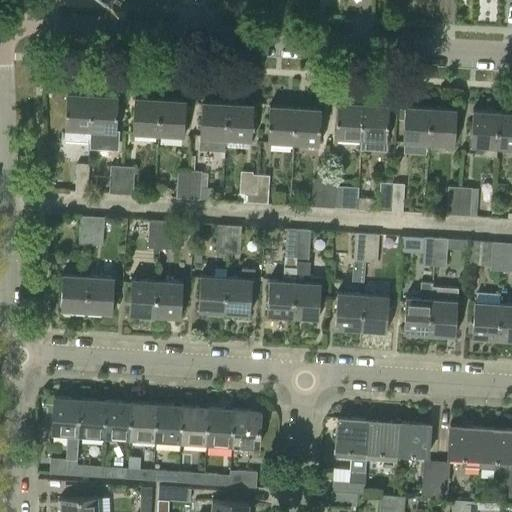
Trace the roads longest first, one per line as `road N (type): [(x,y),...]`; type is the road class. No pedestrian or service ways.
road 1 (residential): [(511,54),(4,15)]
road 2 (residential): [(11,351),(4,15)]
road 3 (residential): [(306,372),(11,351)]
road 4 (residential): [(511,386),(306,372)]
road 5 (residential): [(16,511),(11,351)]
road 6 (residential): [(290,511),(306,372)]
